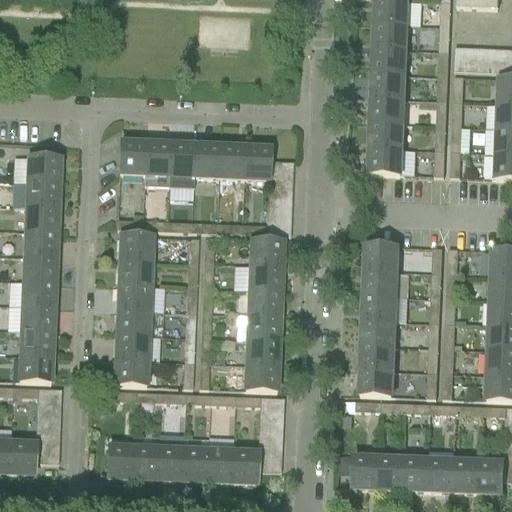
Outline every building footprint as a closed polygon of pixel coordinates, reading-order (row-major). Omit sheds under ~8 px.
[(456,0),(455,12),(497,14),(497,0),(456,0)] [(24,11),(48,13),(49,3),(25,1),(24,11)] [(375,5),(374,30),(405,31),(406,6),(375,5)] [(440,17),(439,32),(449,32),(450,17),(440,17)] [(374,30),(373,54),(404,56),(405,31),(374,30)] [(439,32),(439,48),(448,48),(449,32),(439,32)] [(453,76),(453,77),(465,77),(465,76),(466,52),(454,52),(453,72),(453,76)] [(465,76),(465,77),(477,78),(478,77),(478,53),(466,52),(465,76)] [(478,77),(477,78),(490,78),(490,77),(491,53),(478,53),(478,77)] [(490,77),(490,78),(502,79),(502,78),(503,54),(491,53),(490,77)] [(373,54),(372,79),(403,80),(404,56),(373,54)] [(502,78),(502,79),(511,79),(511,54),(503,54),(502,78)] [(438,66),(437,82),(447,82),(448,67),(438,66)] [(372,79),(371,104),(402,105),(403,80),(372,79)] [(437,82),(437,97),(446,98),(447,82),(437,82)] [(453,83),(452,98),(462,99),(463,83),(453,83)] [(511,85),(499,84),(498,109),(511,109),(511,85)] [(371,104),(370,129),(401,130),(402,105),(371,104)] [(511,109),(497,109),(496,134),(511,134),(511,109)] [(436,116),(435,131),(445,132),(446,116),(436,116)] [(452,116),(451,132),(461,132),(461,117),(452,116)] [(370,129),(369,153),(400,155),(401,130),(370,129)] [(435,131),(435,147),(444,147),(445,132),(435,131)] [(451,132),(450,147),(460,148),(461,132),(451,132)] [(511,134),(496,134),(495,158),(511,159),(511,134)] [(117,180),(143,181),(144,149),(119,148),(117,180)] [(143,181),(142,193),(155,193),(155,181),(168,182),(169,150),(144,149),(143,181)] [(168,182),(192,183),(194,151),(169,150),(168,182)] [(192,183),(217,184),(218,152),(194,151),(192,183)] [(217,184),(242,185),(243,153),(218,152),(217,184)] [(268,178),(268,166),(269,154),(243,153),(242,185),(267,186),(268,178)] [(368,179),(399,181),(399,180),(400,155),(369,153),(368,179)] [(494,184),(494,185),(511,185),(511,159),(495,158),(494,184)] [(27,163),(26,189),(57,190),(58,164),(27,163)] [(268,166),(268,178),(291,179),(292,167),(268,166)] [(434,167),(433,182),(443,183),(444,167),(434,167)] [(450,167),(449,183),(459,183),(459,168),(450,167)] [(268,178),(267,186),(267,191),(291,192),(291,179),(268,178)] [(26,189),(25,214),(56,215),(57,190),(26,189)] [(267,191),(267,203),(290,204),(291,192),(267,191)] [(267,203),(266,216),(290,217),(290,204),(267,203)] [(25,214),(24,238),(55,240),(56,215),(25,214)] [(266,216),(266,228),(289,229),(290,217),(266,216)] [(116,226),(116,236),(131,236),(131,226),(116,226)] [(150,227),(150,237),(166,238),(166,228),(150,227)] [(166,228),(166,238),(181,238),(181,229),(166,228)] [(266,232),(265,242),(289,243),(289,242),(289,229),(266,228),(266,232)] [(200,229),(200,239),(215,240),(215,230),(200,229)] [(215,230),(215,240),(231,240),(231,231),(215,230)] [(250,231),(250,241),(265,242),(266,232),(250,231)] [(24,238),(23,263),(54,265),(55,240),(24,238)] [(119,242),(118,266),(150,268),(151,243),(119,242)] [(188,244),(187,260),(197,260),(197,245),(188,244)] [(203,245),(203,261),(212,261),(213,245),(203,245)] [(249,247),(248,272),(280,273),(281,248),(249,247)] [(364,252),(363,276),(395,277),(395,272),(396,253),(379,252),(364,252)] [(432,254),(431,270),(441,270),(441,255),(432,254)] [(447,255),(447,270),(457,271),(457,255),(447,255)] [(491,276),(490,281),(511,282),(511,257),(496,257),(491,257),(491,276)] [(23,263),(22,288),(53,289),(54,265),(23,263)] [(118,266),(117,291),(149,292),(149,268),(118,266)] [(248,272),(247,296),(279,298),(280,273),(248,272)] [(363,276),(363,301),(394,302),(395,277),(363,276)] [(186,279),(186,295),(195,295),(196,280),(186,279)] [(202,280),(201,296),(211,296),(212,281),(202,280)] [(511,282),(490,281),(490,306),(511,306),(511,282)] [(22,288),(21,313),(52,314),(53,289),(22,288)] [(430,288),(430,303),(439,304),(440,288),(430,288)] [(446,289),(445,304),(455,305),(456,289),(446,289)] [(117,291),(116,316),(148,317),(149,292),(117,291)] [(186,295),(185,310),(195,311),(195,295),(186,295)] [(201,296),(201,311),(210,312),(211,296),(201,296)] [(247,296),(246,321),(278,322),(279,298),(247,296)] [(363,301),(362,326),(393,327),(406,327),(407,304),(394,303),(394,302),(363,301)] [(430,303),(429,319),(439,319),(439,304),(430,303)] [(445,304),(445,320),(455,320),(455,305),(445,304)] [(511,306),(490,306),(489,331),(511,331),(511,306)] [(21,313),(20,338),(51,339),(52,314),(21,313)] [(116,316),(115,341),(146,342),(147,317),(116,316)] [(200,321),(199,345),(209,345),(210,321),(200,321)] [(246,321),(245,346),(277,347),(278,322),(246,321)] [(362,326),(361,350),(392,352),(393,327),(362,326)] [(184,329),(184,344),(193,345),(194,329),(184,329)] [(511,331),(489,331),(488,356),(511,356),(511,331)] [(428,337),(428,353),(437,353),(438,338),(428,337)] [(20,338),(19,363),(50,364),(51,339),(20,338)] [(444,338),(443,354),(453,354),(454,339),(444,338)] [(115,341),(114,365),(145,367),(146,342),(115,341)] [(184,344),(183,360),(193,360),(193,345),(184,344)] [(199,345),(199,360),(208,361),(209,345),(199,345)] [(245,346),(244,371),(276,372),(277,347),(245,346)] [(361,350),(360,375),(391,376),(392,352),(361,350)] [(428,353),(427,368),(437,369),(437,353),(428,353)] [(443,354),(443,369),(452,370),(453,354),(443,354)] [(511,356),(488,356),(487,380),(511,381),(511,356)] [(19,363),(18,388),(49,389),(50,364),(19,363)] [(113,391),(144,393),(144,392),(145,367),(114,365),(113,391)] [(243,396),(243,397),(275,398),(275,397),(276,372),(244,371),(243,396)] [(359,401),(390,403),(390,402),(391,376),(360,375),(359,401)] [(182,379),(182,394),(191,395),(192,379),(182,379)] [(198,379),(197,395),(207,395),(207,380),(198,379)] [(511,381),(487,380),(486,407),(511,407),(511,381)] [(426,389),(426,404),(435,405),(436,389),(426,389)] [(442,389),(441,405),(451,405),(451,390),(442,389)] [(22,394),(21,404),(37,404),(37,394),(22,394)] [(37,404),(37,407),(61,408),(61,395),(37,394),(37,404)] [(109,397),(109,407),(124,408),(125,398),(109,397)] [(144,399),(144,408),(159,409),(159,399),(144,399)] [(159,399),(159,409),(175,410),(175,400),(159,399)] [(194,401),(193,410),(209,411),(209,401),(194,401)] [(209,401),(209,411),(224,412),(224,402),(209,401)] [(244,403),(243,412),(259,413),(259,403),(244,403)] [(259,413),(259,415),(282,416),(283,404),(259,403),(259,413)] [(37,407),(36,419),(60,420),(61,408),(37,407)] [(355,407),(355,417),(380,418),(381,408),(355,407)] [(390,408),(390,418),(405,419),(406,409),(390,408)] [(406,409),(405,419),(421,419),(421,410),(406,409)] [(440,410),(439,420),(455,421),(455,411),(440,410)] [(455,411),(455,421),(470,421),(471,412),(455,411)] [(490,413),(489,422),(505,423),(505,413),(490,413)] [(259,415),(258,427),(282,428),(282,416),(259,415)] [(36,419),(36,432),(60,433),(60,420),(36,419)] [(342,421),(341,433),(351,433),(351,421),(342,421)] [(258,427),(258,440),(281,441),(282,428),(258,427)] [(36,432),(35,444),(59,445),(60,433),(36,432)] [(157,454),(156,486),(180,487),(182,455),(182,441),(158,440),(157,454)] [(258,440),(257,452),(281,453),(281,441),(258,440)] [(35,444),(35,450),(35,456),(59,457),(59,445),(35,444)] [(0,479),(8,480),(9,449),(0,448),(0,479)] [(9,449),(8,480),(34,481),(34,469),(35,456),(35,450),(9,449)] [(511,450),(504,450),(503,463),(511,463),(511,450)] [(105,484),(131,485),(132,453),(107,452),(105,484)] [(257,452),(257,458),(257,465),(280,466),(281,453),(257,452)] [(131,485),(156,486),(157,454),(132,453),(131,485)] [(180,487),(205,488),(207,456),(182,455),(180,487)] [(59,457),(35,456),(34,469),(58,470),(59,457)] [(205,488),(230,489),(231,457),(207,456),(205,488)] [(231,457),(230,489),(256,490),(256,477),(257,465),(257,458),(231,457)] [(351,494),(377,495),(378,463),(353,462),(351,494)] [(377,495),(402,496),(403,464),(378,463),(377,495)] [(511,463),(503,463),(503,468),(503,475),(511,475),(511,463)] [(402,496),(427,497),(428,465),(403,464),(402,496)] [(280,466),(257,465),(256,477),(280,478),(280,466)] [(427,497),(451,498),(453,466),(428,465),(427,497)] [(451,498),(476,499),(477,467),(453,466),(451,498)] [(477,467),(476,499),(502,500),(502,488),(503,475),(503,468),(477,467)] [(511,475),(503,475),(502,488),(511,488),(511,475)]
